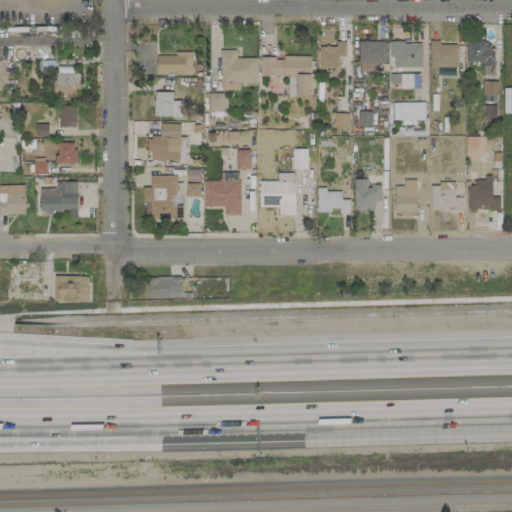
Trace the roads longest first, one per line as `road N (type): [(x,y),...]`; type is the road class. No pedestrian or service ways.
road 1 (residential): [(0,247),(511,245)]
road 2 (residential): [(113,8),(511,13)]
road 3 (track): [(203,511),(511,503)]
road 4 (motorway): [(0,446),(176,441),(286,422)]
road 5 (motorway): [(0,422),(286,422)]
road 6 (motorway): [(283,367),(173,351),(0,342)]
road 7 (motorway): [(283,367),(0,374)]
road 8 (tertiary): [(112,0),(116,249)]
road 9 (motorway): [(511,360),(283,367)]
road 10 (motorway): [(286,422),(511,414)]
